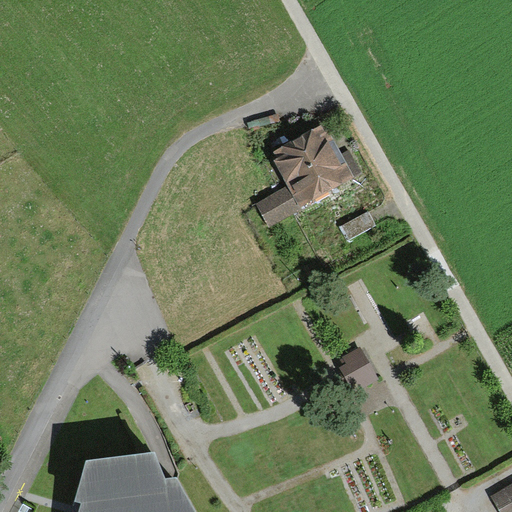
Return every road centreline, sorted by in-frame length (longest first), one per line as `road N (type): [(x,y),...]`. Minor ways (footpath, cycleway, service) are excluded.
road 1 (residential): [(0,499),(157,173),(182,142),(209,127),(336,82)]
road 2 (track): [(511,392),(288,0)]
